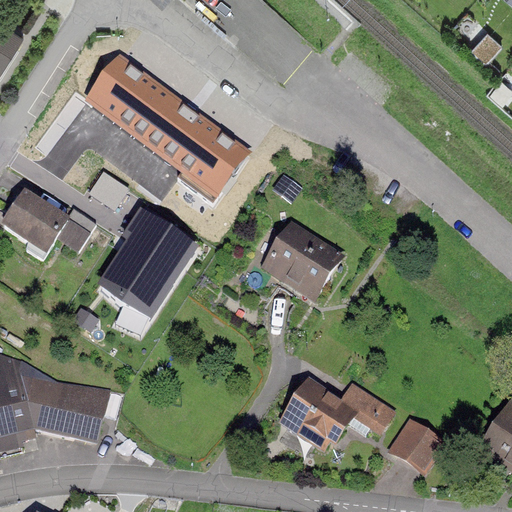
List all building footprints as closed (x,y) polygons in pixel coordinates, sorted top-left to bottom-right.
[(489,61),(504,44),(490,31),(475,49),(489,61)] [(249,152),(122,59),(93,98),(220,192),(249,152)] [(98,241),(31,200),(8,239),(53,266),(62,250),(84,264),(98,241)] [(190,248),(142,217),(125,242),(132,246),(104,291),(123,308),(150,320),(173,285),(168,282),(190,248)] [(296,230),(266,274),(316,309),(347,264),(296,230)] [(0,466),(0,464),(0,444),(38,436),(100,451),(104,394),(63,390),(26,368),(0,361),(0,466)] [(345,406),(313,385),(285,429),(334,461),(353,430),(382,449),(401,420),(354,390),(345,406)] [(511,407),(510,407),(478,459),(511,479),(511,407)] [(450,450),(412,426),(392,458),(429,482),(450,450)]
